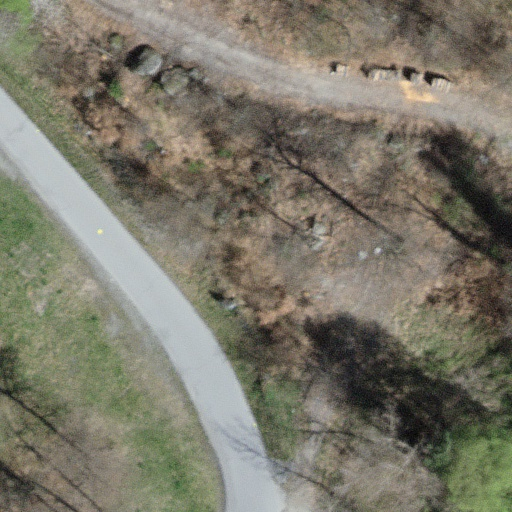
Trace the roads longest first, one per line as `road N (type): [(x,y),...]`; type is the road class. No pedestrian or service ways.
road 1 (unclassified): [(252,511),(210,383),(146,287),(0,114)]
road 2 (track): [(135,0),(313,80),(425,107),(511,151)]
